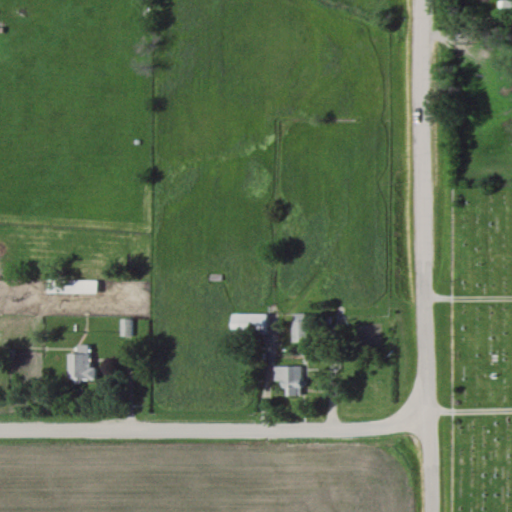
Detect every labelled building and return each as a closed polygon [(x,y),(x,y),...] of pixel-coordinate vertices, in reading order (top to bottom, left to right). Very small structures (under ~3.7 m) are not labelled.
[(511,0),(496,0),(497,14),(511,14),(511,0)] [(48,291),(48,278),(99,278),(99,291),(48,291)] [(233,335),(271,335),(271,314),(233,314),(233,335)] [(291,314),(291,342),(308,342),(308,314),(291,314)] [(120,317),(133,317),(133,335),(120,335),(120,317)] [(92,344),(92,366),(99,366),(99,379),(70,379),(69,345),(92,344)] [(283,396),(302,396),(302,366),(273,366),(273,382),(283,382),(283,396)]
